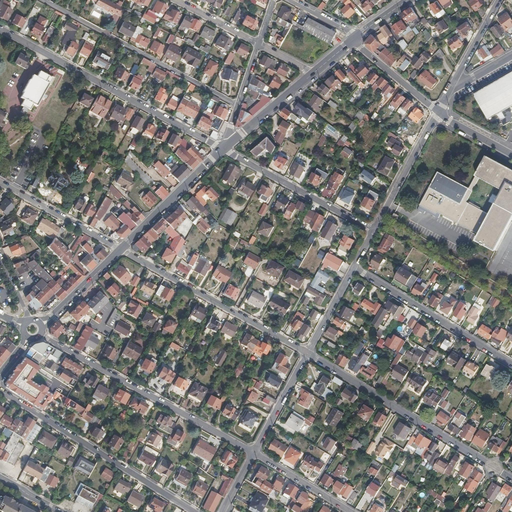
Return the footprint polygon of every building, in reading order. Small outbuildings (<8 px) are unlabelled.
[(107,0),(93,0),(97,2),(96,5),(104,9),(105,8),(109,10),(109,12),(113,14),(114,13),(121,17),(125,10),(107,0)] [(352,9),(355,6),(352,3),(349,0),(345,0),(344,2),(347,5),(341,10),(348,18),(355,12),(352,9)] [(371,9),(374,6),(369,0),(366,3),(363,6),(367,11),(370,8),(371,9)] [(452,4),(449,0),(439,0),(446,9),(452,4)] [(482,0),(476,0),(470,4),(476,12),(479,10),(478,9),(477,8),(484,2),(482,0)] [(0,16),(7,20),(12,11),(7,8),(9,3),(4,1),(0,8),(0,16)] [(444,10),(438,1),(431,6),(437,15),(444,10)] [(163,15),(167,6),(159,2),(157,7),(155,6),(152,11),(158,15),(159,13),(163,15)] [(286,21),(292,11),(285,8),(284,10),(283,9),(278,17),(280,18),(286,21)] [(418,17),(414,10),(412,8),(401,15),(410,27),(413,24),(412,22),(415,19),(418,17)] [(176,24),(181,15),(172,10),(170,13),(167,11),(163,18),(166,20),(168,21),(171,22),(171,21),(176,24)] [(511,27),(511,19),(507,12),(498,18),(507,31),(511,27)] [(24,19),(22,18),(23,16),(21,15),(21,17),(16,14),(11,23),(21,28),(25,19),(24,19)] [(161,23),(144,14),(143,15),(142,18),(144,20),(152,24),(158,27),(161,23)] [(71,19),(63,15),(61,18),(69,23),(71,19)] [(189,30),(194,19),(189,17),(189,18),(185,16),(179,29),(184,32),(186,28),(189,30)] [(253,29),(257,22),(247,16),(242,24),(244,24),(253,29)] [(39,37),(44,29),(42,28),(46,21),(39,18),(36,24),(35,24),(30,32),(39,37)] [(285,38),(293,25),(292,25),(291,24),(288,22),(286,21),(280,18),(278,22),(287,27),(282,36),(285,38)] [(196,32),(201,23),(194,19),(189,30),(188,31),(190,32),(191,30),(196,32)] [(337,33),(330,29),(309,19),(305,26),(305,27),(297,24),(296,26),(321,39),(331,45),(337,33)] [(449,28),(443,20),(435,26),(441,34),(449,28)] [(407,29),(402,21),(393,27),(398,35),(407,29)] [(71,41),(78,29),(66,22),(64,27),(69,30),(64,40),(62,43),(65,45),(62,51),(66,53),(66,52),(71,41)] [(466,32),(472,28),(468,22),(458,29),(458,30),(465,39),(469,36),(466,32)] [(131,38),(136,29),(123,23),(119,31),(131,38)] [(507,37),(509,36),(501,25),(499,26),(498,24),(491,29),(498,37),(504,33),(507,37)] [(391,39),(389,36),(392,34),(386,25),(382,28),(381,29),(383,32),(375,38),(382,44),(383,45),(391,39)] [(210,42),(215,32),(205,27),(200,36),(210,42)] [(133,41),(139,29),(136,28),(136,29),(131,38),(130,40),(133,41)] [(46,44),(50,37),(52,32),(48,29),(45,35),(45,34),(41,41),(46,44)] [(277,33),(273,31),(271,34),(280,39),(277,44),(281,46),(285,38),(282,36),(277,33)] [(170,45),(175,36),(171,34),(166,43),(170,45)] [(149,40),(138,35),(137,38),(136,37),(134,41),(146,48),(149,40)] [(375,38),(373,35),(365,44),(370,49),(374,52),(382,44),(375,38)] [(463,43),(458,36),(448,42),(454,50),(463,43)] [(227,51),(232,42),(221,37),(216,45),(227,51)] [(402,50),(408,47),(404,40),(398,43),(402,50)] [(73,55),(78,45),(71,41),(66,52),(73,55)] [(160,55),(164,46),(155,41),(150,50),(160,55)] [(87,59),(93,47),(85,43),(82,48),(79,54),(87,59)] [(245,57),(249,49),(240,44),(239,46),(239,47),(236,53),(245,57)] [(398,59),(385,47),(383,45),(382,44),(374,52),(392,67),(398,59)] [(498,55),(504,51),(500,44),(490,52),(492,55),(494,57),(498,54),(498,55)] [(178,57),(182,51),(170,45),(164,56),(174,61),(176,62),(178,57)] [(489,56),(492,55),(490,52),(485,46),(478,51),(484,59),(489,56)] [(445,55),(440,48),(436,52),(441,59),(445,55)] [(190,63),(195,53),(187,49),(182,59),(190,63)] [(431,60),(433,57),(426,51),(420,59),(418,57),(413,63),(412,62),(411,64),(412,65),(414,64),(419,68),(426,60),(428,62),(431,60)] [(107,62),(109,58),(98,52),(93,61),(106,69),(109,63),(107,62)] [(195,68),(201,56),(195,53),(190,63),(191,64),(190,66),(195,68)] [(25,63),(27,59),(19,54),(14,63),(25,69),(27,64),(25,63)] [(412,62),(413,61),(406,55),(399,63),(399,64),(401,67),(405,71),(411,64),(412,62)] [(271,64),(272,61),(264,56),(260,64),(268,68),(270,65),(271,64)] [(156,65),(143,58),(141,62),(142,63),(143,61),(151,66),(150,68),(153,70),(156,65)] [(211,76),(218,64),(210,60),(204,72),(211,76)] [(284,76),(288,69),(283,67),(284,66),(281,64),(277,71),(273,69),(275,66),(271,64),(270,65),(268,68),(268,69),(274,72),(276,73),(277,72),(284,76)] [(360,80),(369,71),(364,65),(357,71),(353,66),(350,68),(352,71),(356,76),(360,80)] [(240,74),(241,71),(231,66),(229,68),(227,67),(223,78),(228,80),(229,78),(235,81),(238,74),(240,74)] [(134,75),(138,68),(135,67),(131,74),(130,73),(129,74),(122,70),(119,68),(114,76),(125,82),(125,81),(129,83),(132,77),(133,78),(134,75)] [(163,81),(166,74),(167,75),(169,72),(166,70),(165,73),(156,68),(152,76),(163,81)] [(347,77),(340,70),(337,73),(343,80),(347,77)] [(424,82),(430,74),(430,75),(431,73),(427,70),(420,78),(424,82)] [(360,80),(356,76),(352,71),(349,74),(359,85),(362,82),(360,80)] [(415,79),(420,73),(416,71),(411,76),(415,79)] [(41,98),(48,84),(45,82),(47,77),(38,72),(35,77),(32,75),(29,80),(28,80),(21,92),(22,93),(20,98),(23,100),(20,105),(29,110),(32,105),(36,107),(41,98)] [(179,77),(169,72),(167,75),(178,80),(179,77)] [(511,111),(511,72),(474,94),(488,120),(502,112),(505,118),(501,120),(499,118),(496,120),(499,125),(502,123),(504,126),(510,122),(511,123),(511,122),(511,111)] [(373,84),(379,77),(375,73),(374,75),(373,74),(368,80),(373,84)] [(432,88),(438,81),(436,79),(434,78),(431,75),(430,75),(430,74),(424,82),(427,85),(428,84),(432,88)] [(136,90),(140,81),(139,80),(140,79),(138,78),(139,76),(137,75),(136,77),(134,75),(133,78),(128,86),(136,90)] [(278,88),(282,81),(278,79),(278,78),(274,76),(270,84),(271,85),(270,86),(274,88),(275,86),(278,88)] [(331,86),(337,80),(334,76),(326,82),(330,86),(331,86)] [(63,94),(69,85),(64,82),(65,79),(62,77),(58,84),(59,85),(56,90),(59,92),(63,94)] [(259,89),(262,83),(261,83),(255,79),(252,77),(251,80),(249,84),(259,89)] [(384,89),(389,83),(383,78),(377,84),(384,89)] [(336,90),(343,83),(338,79),(337,80),(331,86),(336,90)] [(335,92),(344,84),(343,83),(336,90),(334,91),(335,92)] [(326,96),(330,90),(323,84),(319,91),(326,96)] [(394,92),(392,90),(393,88),(389,84),(383,92),(387,95),(388,95),(390,97),(394,92)] [(163,103),(166,97),(162,95),(165,90),(160,88),(158,92),(155,99),(163,103)] [(256,99),(259,93),(248,88),(246,93),(252,96),(251,97),(256,99)] [(398,109),(406,98),(400,93),(392,104),(398,109)] [(319,107),(323,100),(315,94),(309,104),(319,111),(321,109),(319,107)] [(86,108),(91,99),(83,95),(78,103),(86,108)] [(106,112),(111,103),(106,100),(97,95),(93,101),(89,110),(97,114),(103,118),(106,112)] [(227,111),(219,107),(218,108),(215,107),(219,99),(217,98),(212,95),(204,110),(214,115),(223,120),(227,111)] [(247,121),(260,110),(272,99),(267,97),(261,102),(251,111),(249,112),(245,110),(247,105),(243,102),(241,110),(235,126),(238,128),(247,121)] [(174,109),(178,102),(171,98),(166,105),(174,109)] [(231,105),(219,99),(215,107),(218,108),(219,107),(227,111),(231,105)] [(193,116),(198,107),(187,100),(185,104),(180,102),(177,108),(183,111),(193,116)] [(407,111),(413,104),(409,100),(403,108),(407,111)] [(338,105),(331,101),(329,104),(336,109),(338,105)] [(313,112),(307,108),(307,109),(299,104),(295,110),(301,116),(302,115),(308,120),(313,112)] [(120,118),(124,111),(116,107),(110,117),(118,122),(120,118)] [(418,121),(424,114),(420,111),(421,110),(417,107),(411,116),(418,121)] [(128,121),(133,112),(126,108),(124,111),(120,118),(118,122),(117,124),(120,126),(121,124),(122,124),(124,119),(128,121)] [(298,117),(286,108),(281,115),(288,119),(290,116),(296,120),(298,117)] [(379,120),(386,111),(383,109),(376,118),(379,120)] [(212,120),(214,115),(204,110),(196,125),(206,130),(209,126),(211,127),(214,121),(212,120)] [(363,118),(366,114),(365,114),(360,110),(355,117),(361,122),(362,120),(363,118)] [(217,131),(223,120),(214,115),(212,120),(214,121),(211,127),(214,129),(217,131)] [(138,131),(143,121),(142,120),(135,117),(130,126),(131,127),(130,128),(131,129),(132,127),(135,129),(138,131)] [(293,128),(291,127),(291,125),(284,121),(280,130),(285,133),(285,134),(284,134),(281,138),(280,137),(278,142),(281,145),(288,131),(291,133),(293,128)] [(357,127),(358,126),(357,125),(353,122),(348,129),(353,132),(357,127)] [(151,137),(155,129),(148,125),(143,133),(151,137)] [(337,131),(329,125),(326,129),(334,135),(337,131)] [(165,139),(168,133),(161,129),(158,134),(157,133),(155,138),(163,142),(165,139)] [(179,145),(181,140),(171,135),(166,144),(173,147),(172,150),(175,151),(179,145)] [(321,150),(327,138),(323,135),(320,141),(321,142),(318,148),(321,150)] [(344,135),(341,140),(345,144),(348,140),(349,138),(344,135)] [(276,146),(268,136),(268,137),(252,151),(255,156),(262,150),(263,151),(267,147),(272,154),(276,146)] [(201,159),(206,154),(201,149),(196,153),(182,139),(181,140),(179,145),(181,147),(188,154),(198,164),(203,160),(201,159)] [(342,149),(345,144),(341,140),(337,145),(342,149)] [(349,159),(354,151),(353,150),(352,151),(347,148),(349,145),(351,142),(349,140),(348,140),(345,144),(342,149),(343,149),(344,150),(341,153),(349,159)] [(400,156),(404,149),(397,144),(393,151),(400,156)] [(194,168),(198,164),(188,154),(181,147),(179,145),(175,151),(174,154),(175,154),(179,158),(187,166),(185,168),(190,173),(194,168)] [(284,170),(288,160),(278,154),(281,148),(281,147),(280,146),(273,160),(277,162),(276,165),(279,166),(279,167),(284,170)] [(102,162),(104,158),(107,154),(105,153),(105,152),(104,151),(104,152),(102,151),(99,156),(98,159),(102,162)] [(388,175),(395,161),(387,156),(379,170),(388,175)] [(440,216),(441,214),(479,235),(476,240),(495,251),(511,219),(511,169),(486,156),(469,189),(438,172),(419,208),(439,218),(440,216)] [(83,173),(88,164),(77,159),(73,167),(83,173)] [(141,172),(140,169),(139,170),(137,166),(136,167),(135,164),(133,164),(132,161),(131,161),(130,159),(124,162),(128,167),(138,176),(147,185),(153,182),(151,179),(150,179),(149,176),(147,177),(146,174),(144,175),(142,172),(141,172)] [(169,173),(162,167),(157,162),(155,165),(154,165),(165,176),(169,173)] [(300,178),(306,168),(296,163),(291,173),(300,178)] [(328,177),(333,167),(329,164),(324,175),(328,177)] [(179,183),(190,173),(185,168),(182,165),(178,168),(176,166),(171,172),(170,171),(164,165),(162,167),(169,173),(179,183)] [(235,177),(237,172),(236,172),(238,169),(234,167),(235,166),(231,165),(231,166),(229,165),(224,173),(233,178),(234,176),(235,177)] [(241,171),(238,169),(236,172),(237,172),(235,177),(234,176),(233,178),(236,180),(241,171)] [(366,170),(361,178),(372,185),(377,178),(366,170)] [(8,175),(2,171),(0,175),(0,176),(3,179),(5,180),(8,175)] [(318,185),(322,177),(321,177),(315,173),(313,172),(310,180),(318,185)] [(134,184),(130,182),(132,179),(125,175),(121,173),(117,180),(116,183),(121,187),(121,188),(126,191),(126,190),(130,192),(134,184)] [(229,185),(233,178),(224,173),(221,180),(229,185)] [(38,185),(42,177),(36,174),(34,176),(29,185),(35,189),(38,185)] [(64,183),(61,181),(62,180),(61,179),(60,180),(55,177),(51,175),(48,182),(51,184),(49,187),(54,189),(58,191),(59,189),(60,190),(64,183)] [(336,193),(341,184),(334,180),(331,179),(327,188),(336,193)] [(249,195),(254,186),(251,184),(243,180),(241,183),(242,183),(239,189),(249,195)] [(266,198),(270,191),(259,184),(255,191),(260,194),(265,197),(266,198)] [(118,193),(111,185),(108,190),(112,193),(111,194),(114,197),(118,193)] [(200,198),(204,193),(212,201),(218,195),(208,185),(205,188),(204,187),(196,195),(194,198),(202,207),(203,207),(206,204),(200,198)] [(168,194),(161,187),(156,191),(155,192),(159,197),(162,200),(168,194)] [(343,188),(338,197),(351,203),(356,194),(343,188)] [(156,201),(148,192),(145,195),(142,192),(138,195),(142,199),(141,199),(149,208),(156,201)] [(372,209),(376,201),(370,197),(367,196),(363,204),(372,209)] [(106,211),(111,201),(109,200),(104,197),(100,205),(97,210),(97,211),(93,217),(89,226),(92,228),(99,215),(101,216),(104,210),(106,211)] [(202,207),(194,198),(193,199),(191,197),(186,203),(189,206),(187,207),(190,210),(194,206),(201,212),(205,209),(203,207),(202,207)] [(288,208),(292,202),(286,199),(285,200),(280,197),(276,205),(281,208),(283,205),(288,208)] [(11,205),(12,204),(9,201),(8,202),(6,199),(1,204),(6,210),(9,214),(12,211),(11,210),(13,208),(11,205)] [(303,211),(306,205),(295,199),(293,203),(292,202),(288,208),(284,217),(283,217),(285,218),(286,217),(291,220),(298,208),(303,211)] [(80,213),(85,204),(78,200),(74,208),(77,210),(76,211),(80,213)] [(144,218),(126,201),(123,203),(129,209),(130,209),(133,212),(133,211),(134,212),(132,215),(139,222),(144,218)] [(262,216),(268,206),(263,203),(258,213),(262,216)] [(177,207),(178,208),(183,213),(186,210),(180,204),(177,207)] [(93,217),(97,211),(97,210),(94,209),(95,209),(88,205),(82,215),(87,217),(87,216),(90,217),(91,216),(93,217)] [(135,226),(124,214),(117,208),(112,213),(120,222),(123,225),(130,232),(135,226)] [(183,213),(182,212),(178,208),(175,210),(186,221),(186,222),(183,225),(184,225),(190,220),(183,213)] [(31,225),(37,215),(27,209),(22,219),(31,225)] [(230,225),(236,214),(227,209),(221,220),(230,225)] [(186,222),(186,221),(175,210),(172,213),(174,215),(171,217),(169,215),(164,220),(168,225),(176,232),(181,227),(182,227),(184,225),(183,225),(186,222)] [(310,224),(315,214),(308,210),(303,220),(310,224)] [(139,222),(132,215),(129,217),(128,216),(129,215),(126,212),(124,214),(135,226),(139,222)] [(319,225),(323,217),(316,213),(315,214),(310,224),(311,228),(318,232),(319,230),(321,227),(319,225)] [(120,227),(122,226),(116,220),(111,215),(104,222),(110,229),(114,232),(115,234),(118,230),(119,231),(120,230),(119,229),(120,227)] [(193,222),(196,226),(200,222),(199,221),(202,218),(200,216),(193,222)] [(168,225),(164,220),(161,218),(158,221),(163,225),(164,224),(167,227),(168,225)] [(199,221),(200,222),(206,228),(207,230),(210,227),(202,218),(199,221)] [(14,234),(9,224),(11,223),(9,219),(5,221),(0,223),(0,229),(3,236),(8,234),(9,236),(14,234)] [(60,229),(54,226),(54,225),(48,221),(47,222),(44,221),(41,219),(36,228),(48,235),(54,238),(60,229)] [(337,226),(325,219),(322,226),(326,228),(325,229),(327,230),(325,233),(330,236),(331,233),(333,234),(337,226)] [(269,235),(274,225),(265,220),(260,230),(269,235)] [(161,231),(165,227),(163,225),(158,221),(155,225),(161,231)] [(206,228),(200,222),(196,226),(203,232),(206,228)] [(120,238),(124,238),(130,232),(123,225),(122,226),(120,227),(119,229),(120,230),(119,231),(118,230),(115,234),(114,232),(109,237),(116,241),(120,238)] [(160,232),(161,231),(155,225),(151,228),(157,234),(158,233),(160,233),(160,232)] [(177,234),(176,232),(168,225),(167,227),(166,228),(164,230),(170,236),(174,239),(177,234)] [(72,256),(62,246),(62,245),(60,243),(61,242),(57,238),(63,229),(61,227),(60,229),(54,238),(51,244),(47,247),(52,253),(54,256),(55,255),(60,261),(62,264),(63,263),(66,266),(66,267),(69,261),(71,258),(72,256)] [(152,242),(157,237),(150,229),(143,236),(150,244),(152,242)] [(181,246),(184,241),(183,239),(177,234),(174,239),(167,250),(166,249),(161,258),(165,261),(165,262),(167,264),(169,262),(169,263),(178,248),(180,249),(181,246)] [(92,251),(85,244),(84,245),(81,241),(83,237),(91,241),(92,240),(83,235),(82,237),(78,244),(83,249),(88,255),(92,251)] [(385,238),(380,246),(379,246),(378,249),(378,250),(386,255),(393,243),(391,242),(393,238),(387,235),(385,238)] [(73,253),(78,244),(82,237),(80,236),(72,248),(71,250),(73,253)] [(143,252),(151,244),(150,244),(143,236),(135,244),(132,247),(133,251),(136,252),(139,248),(143,252)] [(347,253),(354,241),(345,236),(343,239),(338,248),(347,253)] [(18,246),(17,245),(10,249),(13,256),(18,254),(18,256),(20,255),(21,258),(24,257),(18,246)] [(21,245),(18,246),(24,257),(27,256),(21,245)] [(99,262),(107,255),(103,251),(102,250),(100,248),(98,251),(95,254),(91,258),(97,264),(99,262)] [(191,266),(198,255),(194,252),(192,256),(191,255),(189,259),(190,260),(188,264),(191,266)] [(385,256),(379,252),(377,254),(376,254),(370,265),(378,269),(383,262),(385,263),(386,260),(384,259),(385,256)] [(256,270),(261,259),(248,253),(243,264),(256,270)] [(338,271),(343,262),(332,256),(328,253),(323,263),(333,268),(338,271)] [(91,258),(91,257),(88,255),(80,263),(89,272),(97,264),(91,258)] [(22,265),(32,261),(31,259),(29,260),(28,259),(18,264),(14,266),(16,269),(22,265)] [(47,274),(38,265),(35,262),(33,260),(32,261),(22,265),(16,269),(19,275),(28,271),(27,269),(30,268),(32,269),(34,271),(41,279),(47,274)] [(283,273),(286,268),(281,265),(273,260),(270,265),(267,270),(273,273),(274,273),(277,274),(281,276),(283,273)] [(77,284),(85,277),(77,269),(73,265),(69,261),(66,267),(66,266),(65,267),(67,269),(69,267),(77,276),(74,278),(75,279),(74,280),(77,284)] [(204,276),(210,266),(202,261),(201,264),(195,261),(191,269),(204,276)] [(189,270),(185,268),(182,267),(183,265),(180,263),(180,265),(179,265),(177,269),(187,274),(189,270)] [(231,273),(217,265),(212,275),(213,276),(211,278),(221,284),(222,281),(226,283),(227,280),(231,273)] [(129,278),(127,277),(128,276),(121,268),(120,269),(118,268),(113,273),(115,274),(114,275),(121,283),(122,282),(124,283),(129,278)] [(418,278),(401,268),(395,278),(406,285),(406,286),(411,289),(418,278)] [(326,282),(330,275),(319,269),(315,277),(326,282)] [(73,288),(77,284),(74,280),(66,272),(62,276),(65,279),(66,281),(67,282),(73,288)] [(306,279),(301,277),(291,272),(289,276),(286,281),(293,285),(294,284),(301,288),(306,279)] [(35,296),(45,287),(49,282),(51,280),(52,279),(47,274),(41,279),(30,290),(31,292),(35,296)] [(39,303),(51,291),(53,293),(60,301),(67,294),(60,288),(64,285),(63,284),(57,278),(59,277),(58,276),(57,274),(52,279),(51,280),(49,282),(45,287),(35,296),(30,300),(32,303),(34,305),(35,306),(39,303)] [(151,295),(156,286),(151,283),(150,284),(144,281),(140,289),(151,295)] [(67,294),(73,288),(67,282),(64,285),(60,288),(67,294)] [(323,288),(312,282),(310,286),(321,292),(323,288)] [(112,296),(119,290),(113,283),(106,290),(112,296)] [(360,295),(365,287),(359,283),(354,291),(360,295)] [(234,299),(238,291),(225,284),(221,292),(234,299)] [(421,295),(425,288),(424,288),(425,287),(423,286),(422,287),(417,284),(412,292),(416,295),(418,293),(421,295)] [(172,292),(160,285),(155,294),(168,301),(172,292)] [(325,296),(321,294),(309,287),(307,292),(316,297),(314,302),(320,305),(325,296)] [(41,305),(53,293),(51,291),(39,303),(41,305)] [(30,300),(35,296),(31,292),(25,297),(28,303),(31,308),(32,309),(35,306),(34,305),(32,303),(30,300)] [(105,303),(108,301),(99,292),(97,294),(91,300),(85,305),(89,308),(94,313),(100,308),(105,303)] [(261,309),(266,299),(252,292),(248,301),(261,309)] [(436,297),(434,295),(429,303),(437,307),(441,300),(436,297)] [(286,315),(290,307),(275,298),(271,306),(286,315)] [(458,301),(452,298),(449,303),(454,306),(458,301)] [(500,300),(496,298),(493,302),(491,306),(495,308),(500,300)] [(365,299),(362,305),(371,310),(371,311),(377,315),(382,307),(383,306),(377,302),(375,305),(365,299)] [(136,318),(142,307),(134,303),(130,300),(127,305),(130,307),(127,313),(136,318)] [(392,312),(396,314),(400,307),(394,303),(394,302),(391,300),(390,301),(389,301),(386,306),(390,308),(389,310),(392,312)] [(441,310),(450,315),(452,312),(451,311),(454,306),(449,303),(444,300),(442,305),(443,306),(441,310)] [(89,308),(85,305),(82,301),(77,306),(84,313),(89,308)] [(201,320),(206,311),(195,305),(190,314),(201,320)] [(78,319),(84,313),(77,306),(69,314),(76,321),(78,319)] [(345,306),(340,315),(350,320),(355,311),(345,306)] [(393,318),(398,321),(405,309),(400,306),(400,307),(396,314),(393,318)] [(373,323),(379,327),(388,311),(382,307),(377,315),(373,323)] [(454,314),(462,319),(466,311),(459,307),(454,314)] [(474,324),(478,317),(476,316),(479,310),(473,307),(467,316),(469,317),(467,320),(474,324)] [(119,320),(120,319),(122,314),(119,312),(115,309),(106,325),(106,326),(113,330),(114,330),(114,329),(119,320)] [(316,317),(319,313),(313,310),(309,316),(313,318),(314,316),(316,317)] [(383,329),(385,331),(393,318),(396,314),(392,312),(390,315),(390,316),(383,329)] [(150,326),(154,319),(146,314),(142,321),(150,326)] [(301,328),(304,324),(299,320),(300,318),(296,315),(295,317),(293,320),(290,325),(298,330),(300,327),(301,328)] [(215,333),(219,324),(217,323),(219,321),(211,317),(205,328),(215,333)] [(345,322),(338,317),(335,322),(342,327),(342,328),(345,329),(347,326),(344,324),(345,322)] [(171,332),(176,324),(167,319),(162,327),(163,328),(161,332),(165,335),(167,330),(171,332)] [(131,327),(119,320),(114,329),(126,336),(131,327)] [(66,332),(63,329),(63,328),(61,325),(60,326),(56,322),(49,329),(50,334),(56,338),(56,337),(58,335),(60,337),(66,332)] [(232,337),(237,328),(225,322),(220,331),(232,337)] [(419,323),(413,332),(424,338),(426,335),(424,334),(428,328),(419,323)] [(74,332),(76,328),(76,327),(70,324),(68,328),(70,329),(73,331),(74,332)] [(307,337),(312,329),(305,324),(302,330),(303,332),(302,333),(307,337)] [(478,332),(489,339),(490,338),(492,335),(489,334),(492,330),(483,325),(478,332)] [(87,339),(92,329),(86,326),(78,339),(74,347),(80,351),(87,339)] [(338,331),(335,330),(331,327),(326,334),(336,340),(337,337),(336,336),(338,333),(342,335),(343,333),(339,330),(338,331)] [(498,328),(497,327),(492,335),(494,336),(492,339),(491,340),(499,345),(502,341),(497,338),(501,331),(498,329),(498,328)] [(376,335),(381,338),(385,331),(383,329),(380,328),(376,335)] [(254,347),(257,341),(252,338),(250,337),(251,336),(246,333),(240,344),(247,348),(246,351),(251,353),(254,347)] [(15,346),(10,342),(12,340),(9,337),(8,338),(6,336),(5,338),(6,340),(1,347),(9,353),(15,346)] [(395,353),(398,355),(399,353),(402,349),(406,341),(402,339),(401,340),(395,336),(392,340),(389,338),(385,344),(393,349),(394,348),(397,350),(395,353)] [(191,346),(179,339),(178,342),(180,343),(180,345),(181,346),(180,347),(187,352),(191,346)] [(266,353),(270,346),(262,342),(258,340),(257,341),(254,347),(266,353)] [(446,350),(448,347),(452,342),(448,340),(447,341),(445,340),(441,347),(446,350)] [(336,345),(329,341),(327,345),(334,349),(336,345)] [(54,348),(48,345),(46,344),(41,342),(34,344),(30,348),(34,351),(42,356),(43,356),(46,358),(48,354),(43,351),(46,348),(52,351),(54,348)] [(111,360),(116,351),(108,346),(109,344),(106,342),(102,350),(105,352),(103,355),(111,360)] [(135,360),(141,349),(129,342),(123,353),(135,360)] [(360,343),(354,353),(358,356),(365,344),(361,342),(360,343)] [(9,353),(1,347),(0,346),(0,359),(3,361),(9,353)] [(422,356),(420,359),(422,361),(429,365),(437,352),(427,347),(424,352),(422,356)] [(38,363),(42,356),(34,351),(30,348),(29,351),(25,355),(29,358),(38,363)] [(406,355),(418,362),(420,359),(422,356),(424,352),(418,349),(416,352),(413,350),(412,353),(409,351),(406,355)] [(59,358),(62,352),(58,350),(54,356),(51,354),(48,360),(50,361),(56,364),(59,358)] [(218,369),(225,357),(227,353),(222,350),(218,358),(213,366),(218,369)] [(460,369),(466,360),(453,352),(447,361),(460,369)] [(397,364),(403,355),(401,354),(399,353),(398,355),(390,367),(394,369),(391,375),(403,381),(409,371),(397,364)] [(287,359),(279,354),(274,362),(283,367),(285,362),(287,359)] [(344,367),(349,359),(341,354),(336,362),(344,367)] [(364,354),(359,363),(354,360),(349,368),(358,373),(362,367),(363,367),(369,357),(364,354)] [(38,363),(25,355),(3,386),(41,410),(51,397),(54,393),(50,391),(51,389),(42,383),(41,385),(32,379),(41,365),(38,363)] [(78,378),(83,368),(75,363),(64,358),(61,364),(70,369),(75,372),(77,373),(75,377),(78,378)] [(158,367),(155,365),(150,362),(146,360),(145,359),(144,361),(140,359),(137,365),(140,367),(149,372),(150,372),(154,374),(158,367)] [(59,366),(57,365),(56,364),(50,361),(46,367),(52,371),(54,368),(57,370),(59,366)] [(472,364),(468,361),(463,369),(473,375),(479,366),(475,364),(474,365),(472,364)] [(285,374),(289,365),(285,362),(283,367),(274,362),(272,367),(278,370),(285,374)] [(364,367),(361,372),(367,376),(367,377),(369,378),(370,377),(372,378),(378,368),(377,367),(376,369),(373,367),(374,366),(371,364),(368,369),(364,367)] [(485,375),(489,378),(490,376),(493,378),(496,375),(495,374),(496,373),(493,371),(495,368),(495,367),(492,365),(491,366),(487,364),(482,373),(482,374),(484,375),(485,375)] [(169,384),(175,374),(162,368),(158,376),(161,378),(158,383),(163,385),(165,381),(169,384)] [(72,375),(63,370),(59,377),(67,382),(72,375)] [(412,373),(407,381),(410,383),(410,384),(416,388),(415,390),(420,393),(421,391),(422,391),(427,382),(412,373)] [(94,388),(98,380),(94,378),(93,379),(91,378),(92,376),(87,374),(83,382),(87,385),(90,386),(94,388)] [(282,380),(271,374),(267,383),(277,388),(282,380)] [(315,391),(328,399),(333,391),(327,388),(329,385),(330,386),(331,383),(330,382),(331,381),(324,376),(319,384),(315,391)] [(341,385),(343,381),(335,377),(333,381),(341,385)] [(182,391),(187,383),(184,381),(177,378),(173,385),(182,391)] [(315,391),(319,384),(314,382),(310,388),(315,391)] [(200,401),(206,390),(194,383),(188,394),(200,401)] [(103,400),(109,391),(98,385),(93,394),(103,400)] [(306,408),(313,395),(302,388),(300,393),(303,395),(299,403),(306,408)] [(125,404),(129,395),(119,389),(114,398),(125,404)] [(342,395),(354,402),(358,396),(346,389),(342,395)] [(445,399),(450,392),(445,389),(441,396),(445,399)] [(444,401),(445,400),(430,390),(423,400),(436,408),(438,404),(441,406),(444,401)] [(58,396),(60,394),(55,391),(54,393),(51,397),(56,399),(58,396)] [(255,399),(258,395),(251,391),(246,400),(251,402),(253,398),(255,399)] [(73,409),(76,404),(74,403),(67,398),(63,396),(62,398),(65,400),(62,404),(67,406),(68,405),(69,406),(67,409),(72,411),(73,409)] [(219,410),(224,401),(220,399),(219,401),(210,396),(206,404),(215,409),(216,408),(219,410)] [(276,401),(266,396),(264,398),(270,401),(274,404),(276,401)] [(148,405),(142,402),(134,398),(130,405),(140,411),(139,412),(143,414),(148,405)] [(97,418),(85,410),(78,406),(76,404),(73,409),(80,413),(79,414),(83,416),(82,418),(93,425),(97,418)] [(235,421),(239,413),(226,405),(221,413),(225,415),(225,417),(227,418),(229,417),(235,421)] [(359,414),(369,420),(375,411),(365,405),(359,414)] [(335,408),(326,422),(335,427),(344,413),(335,408)] [(249,431),(254,421),(256,423),(259,418),(246,411),(238,425),(249,431)] [(439,420),(443,422),(446,424),(451,418),(441,411),(436,418),(439,420)] [(379,423),(382,425),(387,417),(380,412),(375,421),(379,423)] [(8,429),(14,420),(6,416),(4,414),(3,414),(0,419),(0,420),(3,423),(2,425),(5,427),(8,429)] [(299,431),(305,421),(292,414),(286,424),(299,431)] [(167,426),(170,420),(171,419),(167,416),(166,418),(160,415),(156,422),(160,424),(161,423),(167,426)] [(455,417),(448,428),(458,434),(461,429),(459,428),(466,417),(462,415),(459,419),(455,417)] [(30,429),(34,423),(35,422),(28,418),(24,424),(23,425),(30,429)] [(105,434),(96,428),(101,420),(97,418),(93,425),(88,433),(92,436),(99,440),(100,437),(102,438),(105,434)] [(30,429),(23,425),(24,424),(23,423),(21,422),(15,419),(14,420),(8,429),(13,431),(20,436),(25,439),(30,429)] [(172,431),(176,424),(170,420),(167,426),(161,423),(160,424),(159,427),(171,434),(172,431)] [(36,435),(41,427),(34,423),(30,429),(25,439),(31,442),(36,435)] [(411,429),(400,423),(395,432),(405,439),(411,429)] [(466,423),(459,434),(470,441),(470,440),(473,435),(477,429),(466,423)] [(294,439),(274,426),(263,445),(263,448),(263,450),(263,452),(265,453),(280,462),(294,439)] [(483,447),(490,435),(480,428),(476,436),(472,441),(483,447)] [(52,445),(56,438),(42,430),(37,439),(50,447),(52,445)] [(0,457),(7,461),(12,451),(17,442),(20,436),(13,431),(6,444),(0,454),(0,457)] [(181,443),(185,435),(180,432),(179,434),(176,432),(175,433),(172,431),(171,434),(169,437),(167,440),(171,442),(172,440),(176,442),(176,440),(181,443)] [(156,448),(161,437),(154,433),(153,436),(151,435),(147,443),(156,448)] [(407,444),(416,450),(417,449),(424,437),(419,433),(417,436),(416,435),(412,441),(410,440),(409,442),(408,444),(407,444)] [(345,442),(348,444),(351,438),(346,435),(342,441),(345,442)] [(490,441),(493,436),(490,435),(483,447),(485,449),(490,441)] [(117,450),(122,441),(113,436),(108,444),(117,450)] [(338,441),(329,436),(324,445),(332,450),(338,441)] [(488,446),(500,453),(506,442),(497,437),(496,437),(493,436),(490,441),(491,442),(488,446)] [(424,437),(416,450),(415,452),(421,456),(420,457),(423,460),(425,457),(430,449),(427,447),(428,447),(432,441),(424,437)] [(394,444),(385,438),(382,442),(382,441),(379,445),(380,446),(378,449),(375,454),(383,458),(387,451),(389,452),(392,448),(391,448),(394,444)] [(350,446),(355,449),(359,442),(355,439),(350,446)] [(215,450),(199,440),(196,445),(193,452),(198,455),(209,461),(215,450)] [(400,446),(404,449),(407,444),(408,444),(409,442),(406,440),(404,443),(402,442),(400,446)] [(14,465),(20,455),(24,445),(17,442),(12,451),(7,461),(14,465)] [(69,453),(73,445),(68,442),(67,445),(63,442),(57,452),(67,457),(69,453)] [(428,463),(434,466),(438,460),(438,458),(440,455),(435,452),(439,445),(434,442),(430,449),(425,457),(430,460),(428,463)] [(146,446),(144,450),(151,454),(153,450),(146,446)] [(295,465),(301,454),(292,448),(285,459),(295,465)] [(151,467),(156,457),(151,454),(144,450),(138,460),(151,467)] [(231,468),(236,459),(230,455),(230,454),(226,452),(224,455),(221,461),(227,464),(226,465),(231,468)] [(460,458),(455,455),(449,465),(445,472),(450,475),(460,458)] [(303,464),(314,471),(315,469),(320,462),(319,461),(318,463),(313,460),(314,459),(309,456),(303,464)] [(89,475),(95,465),(83,458),(81,461),(78,459),(74,465),(73,467),(77,469),(89,475)] [(29,467),(32,462),(28,460),(22,470),(26,472),(29,467)] [(168,477),(174,467),(162,460),(156,471),(168,477)] [(370,471),(376,475),(382,465),(373,460),(371,463),(374,465),(370,471)] [(433,468),(443,474),(445,472),(449,465),(444,462),(443,463),(438,460),(434,466),(433,468)] [(467,479),(475,467),(466,461),(459,473),(467,479)] [(39,479),(43,471),(45,467),(41,465),(40,466),(32,462),(29,467),(26,472),(34,476),(31,481),(36,484),(38,481),(39,479)] [(325,465),(320,462),(315,469),(320,472),(325,465)] [(211,477),(215,470),(214,469),(215,467),(211,464),(206,473),(211,477)] [(338,476),(344,467),(340,464),(333,475),(337,478),(338,476)] [(53,487),(58,479),(53,476),(52,475),(49,474),(51,470),(45,467),(43,471),(39,479),(38,481),(43,483),(43,482),(53,487)] [(260,467),(251,483),(259,488),(263,481),(269,472),(260,467)] [(344,467),(338,476),(341,478),(347,469),(344,467)] [(109,481),(114,473),(107,469),(105,472),(103,471),(100,475),(109,481)] [(186,486),(192,475),(182,470),(176,480),(186,486)] [(475,470),(464,487),(472,492),(483,475),(475,470)] [(332,477),(325,473),(320,482),(329,487),(332,484),(334,480),(331,478),(332,477)] [(224,498),(230,486),(233,480),(229,477),(223,474),(221,478),(227,481),(226,483),(225,483),(221,490),(222,490),(220,495),(221,496),(223,497),(224,498)] [(406,488),(409,482),(404,479),(400,476),(398,475),(392,485),(399,489),(402,484),(404,485),(403,486),(406,488)] [(278,493),(284,482),(281,481),(282,479),(278,477),(273,486),(272,488),(273,488),(272,489),(278,493)] [(127,493),(132,485),(124,481),(123,483),(121,482),(118,481),(114,489),(123,494),(124,491),(127,493)] [(202,498),(209,487),(198,481),(192,492),(202,498)] [(259,488),(268,493),(272,488),(273,486),(263,481),(259,488)] [(346,483),(345,485),(338,481),(335,486),(336,487),(334,490),(347,498),(353,488),(346,483)] [(375,497),(376,495),(379,491),(381,487),(372,482),(367,491),(375,497)] [(496,498),(502,488),(500,487),(493,483),(492,486),(491,485),(487,492),(489,494),(488,496),(494,501),(496,498)] [(287,508),(290,510),(293,505),(295,501),(300,493),(297,491),(298,490),(288,484),(283,493),(281,496),(285,499),(287,495),(293,499),(287,508)] [(511,487),(506,484),(501,492),(508,496),(511,489),(511,487)] [(95,502),(99,493),(94,490),(85,485),(79,496),(82,498),(80,503),(91,509),(95,502)] [(269,497),(274,500),(278,493),(272,489),(273,488),(272,488),(268,493),(267,496),(269,497)] [(267,496),(258,490),(248,507),(250,507),(248,510),(252,511),(260,511),(269,497),(267,496)] [(139,507),(144,497),(132,491),(127,501),(139,507)] [(211,511),(212,511),(218,501),(221,496),(220,495),(212,491),(203,508),(211,511)] [(293,505),(290,510),(293,511),(306,511),(313,502),(306,497),(307,496),(301,492),(300,493),(295,501),(301,505),(299,509),(293,505)] [(99,504),(103,495),(99,493),(95,502),(99,504)] [(436,498),(441,502),(443,499),(432,493),(431,495),(436,498)] [(0,511),(1,511),(15,511),(19,505),(10,500),(3,496),(2,498),(0,497),(0,511)] [(505,509),(503,511),(504,511),(508,511),(510,510),(511,506),(511,496),(510,500),(505,509)] [(159,511),(164,503),(154,498),(149,507),(159,511)] [(501,507),(505,509),(510,500),(507,498),(501,507)] [(373,501),(367,510),(370,511),(382,511),(384,508),(373,501)] [(476,511),(487,511),(492,504),(487,502),(485,506),(483,510),(482,509),(482,510),(478,508),(476,511)]
